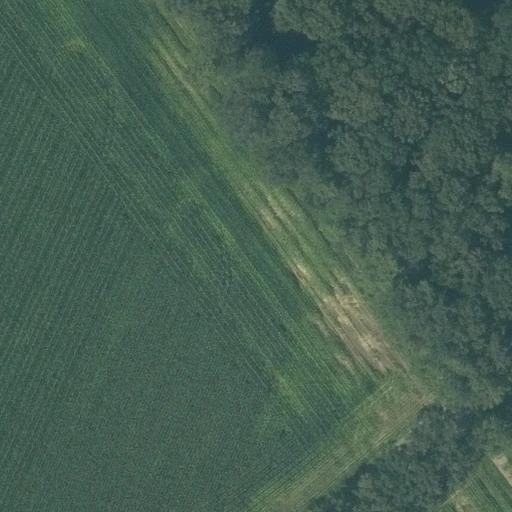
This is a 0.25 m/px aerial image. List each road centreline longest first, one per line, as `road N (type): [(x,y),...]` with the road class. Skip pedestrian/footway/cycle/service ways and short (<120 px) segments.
road 1 (track): [(169,0),(456,402)]
road 2 (unclassified): [(456,402),(322,511)]
